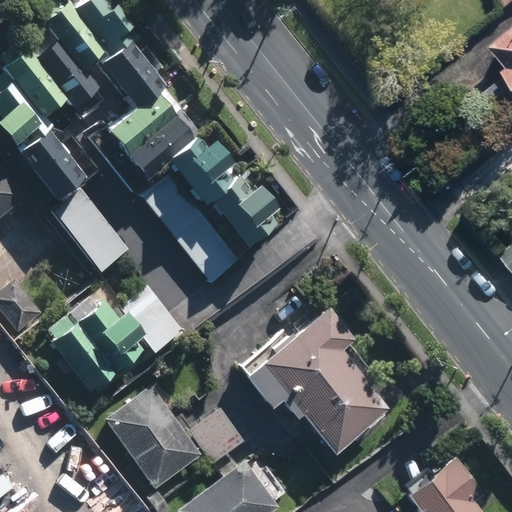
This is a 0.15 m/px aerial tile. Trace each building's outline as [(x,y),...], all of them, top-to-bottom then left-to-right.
[(0,76),(2,80),(0,81),(0,126),(11,140),(32,124),(38,131),(17,147),(57,197),(87,173),(40,114),(63,96),(71,105),(97,85),(81,65),(102,49),(106,54),(99,59),(134,103),(104,126),(143,176),(182,146),(215,187),(206,195),(248,248),(279,224),(265,207),(272,201),(239,159),(232,164),(209,135),(205,138),(162,84),(165,82),(156,71),(164,64),(113,0),(110,0),(109,1),(107,0),(77,0),(72,4),(69,0),(59,0),(40,16),(51,30),(29,47),(25,42),(0,62),(0,76)] [(508,129),(511,125),(511,31),(498,43),(511,60),(511,69),(481,95),(508,129)] [(0,212),(24,194),(0,163),(0,212)] [(168,171),(139,194),(207,281),(236,258),(168,171)] [(126,245),(78,188),(51,211),(99,268),(126,245)] [(14,278),(0,289),(0,310),(15,329),(39,309),(14,278)] [(89,294),(45,328),(43,329),(87,389),(141,350),(131,336),(138,331),(151,350),(180,328),(147,282),(116,304),(119,308),(114,312),(102,296),(94,302),(89,294)] [(326,303),(242,371),(269,403),(278,395),(294,414),(300,409),(331,448),(386,404),(339,346),(353,335),(326,303)] [(148,382),(102,415),(153,485),(199,452),(148,382)] [(54,411),(0,405),(0,456),(49,460),(54,411)] [(217,407),(186,429),(210,462),(241,439),(217,407)] [(80,444),(46,470),(61,491),(96,465),(80,444)] [(454,451),(403,486),(420,511),(482,511),(473,498),(482,492),(454,451)] [(242,458),(173,508),(176,511),(265,511),(276,505),(242,458)]
